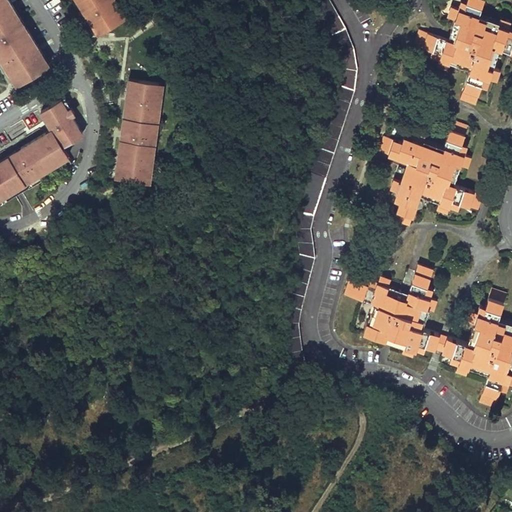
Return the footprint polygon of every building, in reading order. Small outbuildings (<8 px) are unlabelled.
[(27,82),(49,69),(9,0),(0,0),(0,60),(14,85),(25,79),(27,82)] [(104,38),(125,25),(109,0),(75,0),(88,21),(100,14),(105,23),(97,27),(104,38)] [(128,23),(114,0),(109,0),(125,25),(128,23)] [(346,27),(330,0),(311,0),(333,37),(339,51),(342,69),(340,85),(299,210),(296,227),(300,254),(292,285),(287,305),(284,321),(286,338),(288,355),(294,373),(308,368),(303,351),(301,338),(299,322),(302,307),(315,257),(311,226),(314,213),(354,89),(357,68),(354,48),(346,27)] [(482,0),(466,0),(463,9),(458,7),(452,4),(448,15),(455,18),(450,31),(455,32),(453,40),(447,38),(420,28),(414,43),(432,50),(440,53),(439,58),(436,64),(447,68),(449,61),(461,65),(463,60),(470,63),(469,68),(460,95),(475,101),(481,83),(484,74),(489,76),(496,79),(500,68),(492,66),(497,53),(491,51),(494,44),(499,46),(511,49),(511,32),(506,31),(508,26),(511,19),(500,16),(499,20),(498,23),(477,15),(479,12),(482,0)] [(498,23),(499,20),(479,12),(477,15),(498,23)] [(100,14),(88,21),(99,40),(104,38),(97,27),(105,23),(100,14)] [(440,53),(432,50),(430,55),(439,58),(440,53)] [(16,88),(27,82),(25,79),(14,85),(16,88)] [(147,180),(161,100),(157,100),(159,91),(129,86),(127,96),(134,97),(133,103),(143,104),(142,111),(125,108),(120,139),(136,142),(135,149),(118,146),(116,161),(133,164),(131,171),(122,169),(121,172),(117,171),(115,184),(142,189),(143,180),(147,180)] [(134,97),(127,96),(125,108),(142,111),(143,104),(133,103),(134,97)] [(70,112),(64,102),(60,104),(66,114),(70,112)] [(0,206),(24,193),(25,194),(70,168),(60,151),(75,142),(71,136),(77,133),(70,120),(73,118),(70,112),(66,114),(60,104),(39,116),(48,130),(54,126),(57,132),(51,136),(57,147),(51,150),(44,137),(18,152),(25,165),(20,168),(15,159),(8,163),(6,159),(0,161),(0,206)] [(426,135),(414,131),(412,138),(410,144),(402,141),(385,135),(379,150),(407,160),(412,162),(410,168),(405,167),(401,180),(393,177),(390,187),(397,190),(402,192),(399,200),(394,218),(409,223),(418,195),(420,190),(427,192),(426,198),(439,202),(437,208),(447,211),(449,205),(451,199),(459,202),(477,208),(482,193),(453,183),(448,182),(451,175),(455,176),(460,163),(467,165),(471,154),(463,152),(459,150),(462,141),(467,125),(452,120),(443,146),(442,149),(423,142),(424,139),(426,135)] [(48,130),(50,134),(44,137),(51,150),(57,147),(51,136),(57,132),(54,126),(48,130)] [(81,139),(77,133),(71,136),(75,142),(81,139)] [(412,138),(404,135),(402,141),(410,144),(412,138)] [(136,142),(120,139),(118,146),(135,149),(136,142)] [(443,146),(424,139),(423,142),(442,149),(443,146)] [(25,165),(18,152),(6,159),(8,163),(15,159),(20,168),(25,165)] [(133,164),(116,161),(112,184),(115,184),(117,171),(121,172),(122,169),(131,171),(133,164)] [(459,202),(451,199),(449,205),(457,208),(459,202)] [(368,283),(350,277),(345,293),(374,302),(379,304),(377,311),(371,309),(364,331),(385,338),(387,333),(394,335),(392,340),(404,344),(403,351),(413,354),(416,347),(417,342),(426,345),(434,348),(439,333),(423,328),(419,327),(426,306),(429,307),(433,308),(436,298),(430,296),(425,294),(427,285),(433,267),(418,262),(408,291),(407,296),(400,294),(402,289),(389,284),(391,277),(380,274),(378,281),(376,286),(368,283)] [(433,287),(427,285),(425,294),(430,296),(433,287)] [(506,292),(491,286),(485,305),(483,313),(477,311),(471,309),(467,320),(474,322),(470,335),(474,337),(472,344),(467,342),(447,335),(442,351),(451,354),(460,356),(458,362),(456,369),(466,372),(468,365),(482,369),(483,365),(490,367),(489,372),(480,401),(495,405),(500,388),(503,379),(509,380),(511,381),(511,355),(511,352),(511,325),(497,320),(498,317),(506,292)] [(485,305),(480,303),(477,311),(483,313),(485,305)] [(429,307),(426,306),(419,327),(423,328),(429,307)] [(447,335),(439,333),(434,348),(442,351),(447,335)] [(460,356),(451,354),(449,359),(458,362),(460,356)] [(509,380),(503,379),(500,388),(506,389),(509,380)]
